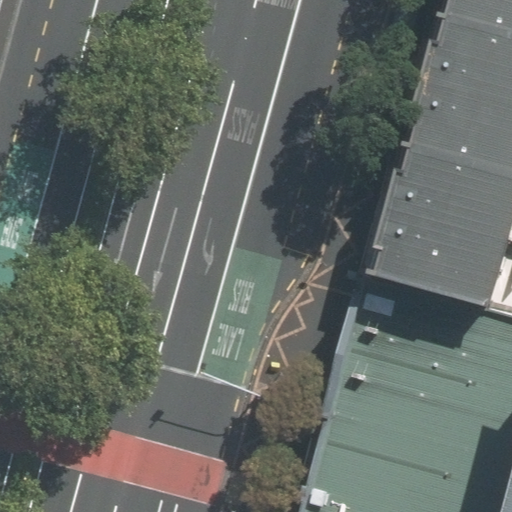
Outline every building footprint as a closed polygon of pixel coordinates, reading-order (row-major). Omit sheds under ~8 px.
[(427,0),(404,0),(394,39),(415,45),(427,0)] [(511,31),(511,0),(456,0),(453,15),(511,31)] [(511,101),(511,31),(453,15),(435,80),(511,101)] [(511,171),(511,101),(435,80),(417,145),(511,171)] [(511,241),(511,171),(417,145),(399,210),(511,241)] [(500,308),(511,265),(511,241),(399,210),(381,276),(500,308)] [(305,511),(511,511),(511,311),(500,308),(381,276),(372,274),(305,511)]
